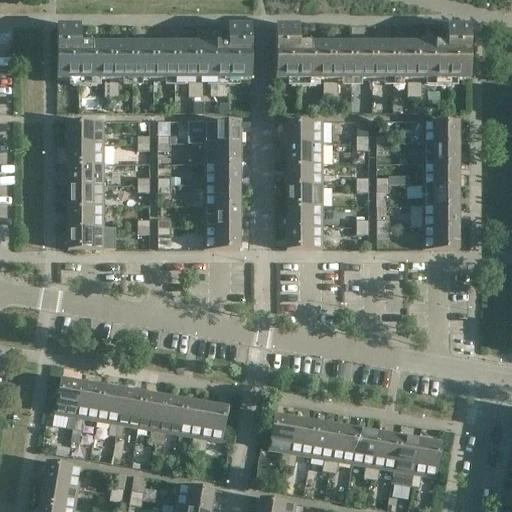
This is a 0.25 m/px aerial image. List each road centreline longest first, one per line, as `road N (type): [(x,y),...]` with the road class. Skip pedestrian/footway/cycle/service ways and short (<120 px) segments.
road 1 (residential): [(494,382),(0,293)]
road 2 (residential): [(469,511),(494,382)]
